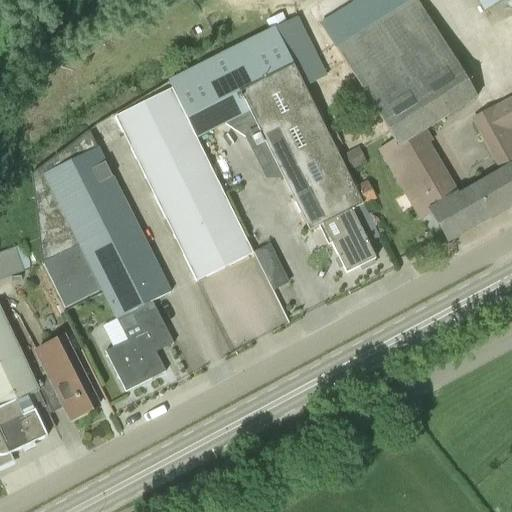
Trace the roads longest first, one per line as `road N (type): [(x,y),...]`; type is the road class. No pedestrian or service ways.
road 1 (unclassified): [(498,246),(0,511)]
road 2 (tertiary): [(72,511),(511,276)]
road 3 (unclassified): [(157,511),(511,335)]
